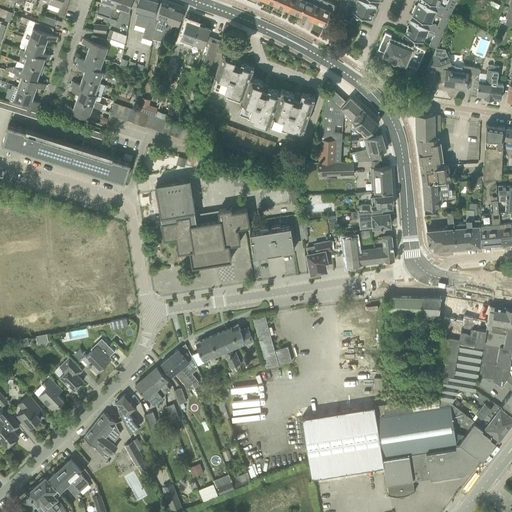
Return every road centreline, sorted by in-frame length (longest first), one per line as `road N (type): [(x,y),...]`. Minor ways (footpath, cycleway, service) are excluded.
road 1 (residential): [(148,314),(421,265)]
road 2 (residential): [(148,314),(130,205),(0,162)]
road 3 (unclassified): [(0,493),(125,375),(148,314)]
road 4 (tertiary): [(353,77),(212,5)]
road 5 (tertiary): [(421,265),(387,112)]
road 6 (residential): [(387,112),(431,102),(511,115)]
